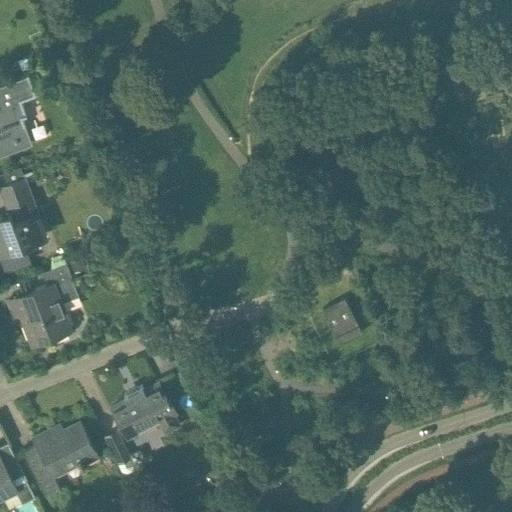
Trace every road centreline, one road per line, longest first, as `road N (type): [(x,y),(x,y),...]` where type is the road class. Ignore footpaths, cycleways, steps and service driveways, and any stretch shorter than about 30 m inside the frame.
road 1 (residential): [(298,294),(0,398)]
road 2 (secondary): [(511,405),(382,450),(333,497),(330,511)]
road 3 (secondary): [(354,511),(405,465),(511,429)]
